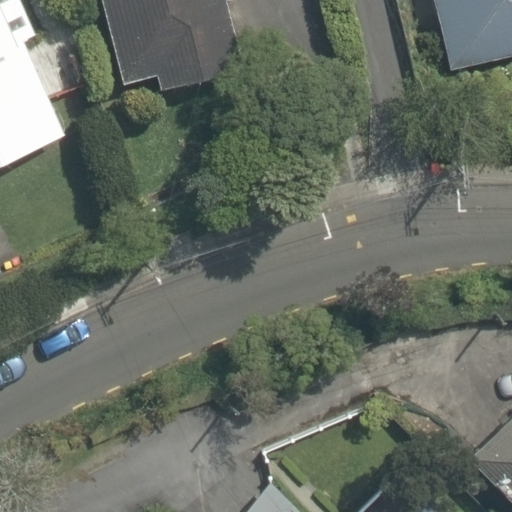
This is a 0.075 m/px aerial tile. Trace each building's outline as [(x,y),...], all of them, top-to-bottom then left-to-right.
[(62,37),(29,52),(6,0),(0,0),(0,159),(54,136),(39,102),(82,83),(62,37)] [(97,0),(131,107),(238,74),(216,3),(225,0),(97,0)] [(511,49),(511,0),(438,0),(453,63),(511,49)] [(511,400),(457,458),(511,510),(511,400)] [(417,511),(411,506),(405,511),(314,511),(262,462),(213,511),(417,511)]
